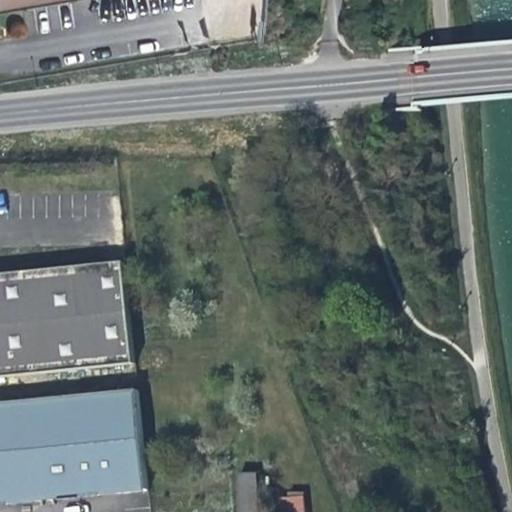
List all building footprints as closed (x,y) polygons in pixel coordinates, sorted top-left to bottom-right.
[(0,0),(0,14),(80,0),(0,0)] [(0,369),(134,355),(124,263),(0,277),(0,369)] [(0,381),(135,367),(134,355),(0,369),(0,381)] [(0,407),(0,506),(60,501),(116,496),(148,493),(139,395),(0,407)] [(238,511),(257,511),(255,465),(236,466),(238,511)] [(280,496),(281,511),(303,511),(303,495),(280,496)]
